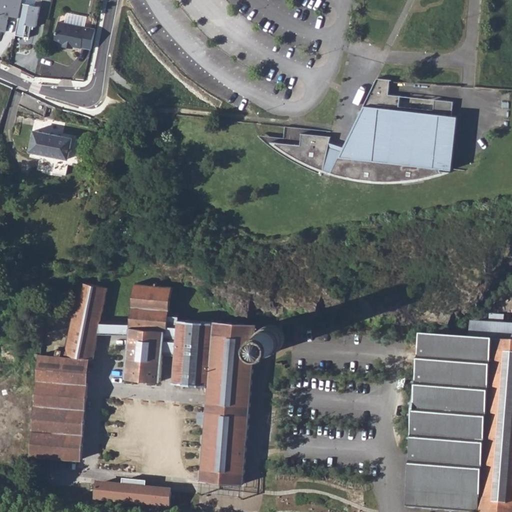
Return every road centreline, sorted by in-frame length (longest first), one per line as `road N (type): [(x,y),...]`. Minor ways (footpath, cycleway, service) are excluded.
road 1 (residential): [(0,73),(34,89),(91,96),(114,0)]
road 2 (unknown): [(81,511),(101,334)]
